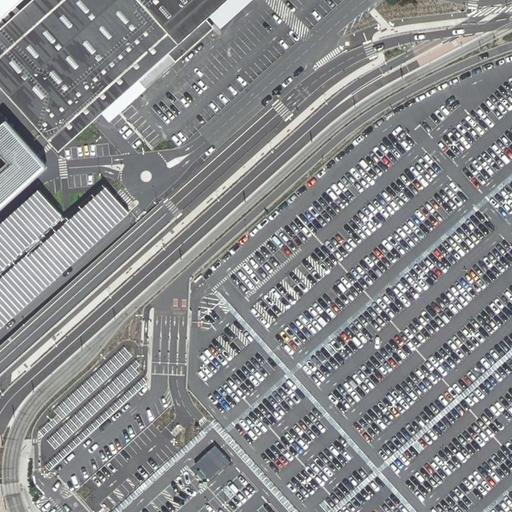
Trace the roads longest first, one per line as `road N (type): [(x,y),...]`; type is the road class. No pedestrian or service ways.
road 1 (unclassified): [(511,24),(387,42),(334,67),(0,362)]
road 2 (unclassified): [(511,44),(363,118),(162,296)]
road 3 (unclassified): [(366,0),(189,154),(146,176)]
